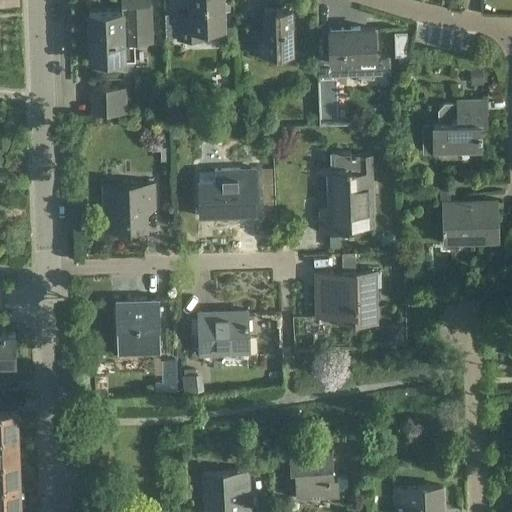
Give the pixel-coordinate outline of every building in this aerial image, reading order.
[(123,44),(151,43),(149,0),(119,0),(120,10),(88,11),(90,61),(123,60),(123,44)] [(204,27),(223,26),(221,0),(188,0),(189,11),(175,11),(176,37),(204,36),(204,27)] [(248,54),(291,53),(290,7),(263,8),(263,32),(248,32),(248,54)] [(358,28),(329,29),(330,60),(331,75),(389,73),(389,58),(376,58),(375,28),(359,29),(358,28)] [(406,31),(394,32),(395,55),(406,55),(406,31)] [(481,67),(470,67),(471,85),(482,84),(481,67)] [(89,88),(90,114),(127,112),(126,87),(89,88)] [(423,153),(481,152),(480,123),(486,123),(485,99),(456,99),(456,103),(445,103),(438,111),(439,122),(432,122),(432,125),(423,125),(423,153)] [(329,153),(332,208),(318,209),(319,231),(352,230),(352,226),(368,225),(365,155),(352,156),(352,152),(329,153)] [(199,217),(256,215),(254,169),(197,171),(199,217)] [(154,208),(153,182),(105,184),(107,232),(143,230),(142,209),(154,208)] [(496,240),(495,201),(443,202),(444,241),(496,240)] [(375,269),(315,272),(317,317),(336,316),(337,324),(338,324),(355,323),(376,322),(377,322),(375,269)] [(118,353),(161,352),(159,297),(125,298),(126,308),(117,308),(118,353)] [(249,351),(247,310),(199,312),(200,353),(249,351)] [(403,325),(387,326),(388,342),(404,341),(403,325)] [(0,363),(14,363),(14,337),(0,337),(0,363)] [(176,360),(161,360),(162,390),(177,389),(176,360)] [(201,374),(182,376),(184,391),(202,389),(201,374)] [(16,410),(0,411),(0,436),(17,436),(16,410)] [(0,461),(18,461),(17,436),(0,436),(0,461)] [(335,475),(333,449),(290,452),(291,469),(295,469),(297,499),(340,496),(340,495),(347,494),(345,474),(335,475)] [(0,485),(19,485),(18,461),(0,461),(0,485)] [(248,487),(247,470),(202,472),(204,511),(244,511),(243,488),(248,487)] [(0,485),(0,510),(20,509),(19,485),(0,485)] [(408,486),(393,486),(393,504),(409,503),(408,511),(444,511),(443,487),(408,488),(408,486)]
